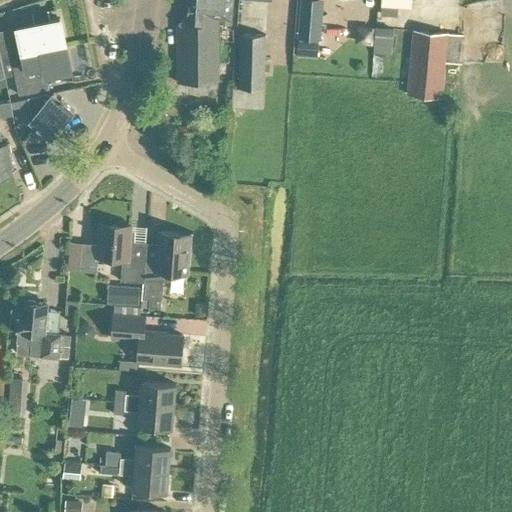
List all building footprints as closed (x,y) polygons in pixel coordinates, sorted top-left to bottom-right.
[(220,19),(231,19),(232,0),(189,0),(189,2),(188,2),(187,14),(177,24),(177,82),(218,81),(220,19)] [(321,39),(323,0),(300,0),(297,37),(321,39)] [(48,9),(32,12),(34,23),(51,19),(48,9)] [(17,28),(5,31),(0,31),(0,47),(2,57),(65,44),(60,17),(51,19),(34,23),(17,26),(17,28)] [(373,52),(391,53),(393,28),(375,26),(373,52)] [(463,34),(460,34),(414,30),(408,93),(442,97),(445,61),(460,63),(463,34)] [(241,34),(240,87),(264,87),(265,35),(241,34)] [(71,70),(65,44),(2,57),(6,75),(15,73),(19,94),(26,92),(46,88),(49,88),(47,76),(71,70)] [(264,107),(264,87),(240,87),(232,87),(232,106),(264,107)] [(47,93),(28,97),(12,101),(13,107),(29,104),(31,113),(34,116),(30,121),(52,138),(74,110),(53,92),(50,96),(47,93)] [(177,137),(191,136),(191,123),(176,124),(177,137)] [(10,142),(2,144),(0,131),(0,175),(13,173),(10,155),(11,152),(10,142)] [(99,222),(98,244),(82,243),(79,270),(97,272),(99,257),(122,259),(121,280),(143,282),(146,242),(130,241),(131,225),(99,222)] [(182,283),(183,273),(188,273),(191,233),(159,231),(157,256),(146,255),(144,282),(145,282),(144,298),(149,298),(149,307),(161,308),(163,281),(182,283)] [(123,289),(122,303),(138,304),(139,290),(123,289)] [(78,300),(66,299),(64,313),(77,314),(78,300)] [(70,358),(72,334),(43,332),(46,302),(24,301),(22,313),(18,313),(17,330),(18,330),(17,342),(31,343),(31,354),(70,358)] [(203,317),(204,302),(196,302),(195,316),(203,317)] [(114,304),(113,313),(111,338),(139,340),(137,361),(181,364),(183,334),(158,332),(158,331),(144,330),(145,316),(139,315),(140,306),(114,304)] [(8,412),(21,413),(24,377),(9,376),(9,379),(6,379),(5,404),(8,404),(8,412)] [(115,388),(114,401),(174,405),(176,383),(141,380),(140,394),(126,393),(126,389),(115,388)] [(172,427),(174,405),(114,401),(113,413),(124,414),(124,410),(139,411),(137,425),(172,427)] [(71,424),(84,425),(84,415),(72,414),(71,424)] [(135,458),(120,457),(121,451),(106,449),(105,464),(112,465),(120,465),(169,469),(171,447),(136,445),(135,458)] [(80,478),(82,463),(64,461),(62,477),(80,478)] [(105,464),(104,472),(119,474),(119,470),(120,465),(112,465),(105,464)] [(169,469),(120,465),(119,470),(119,474),(133,475),(132,488),(167,491),(169,469)] [(112,486),(111,497),(124,498),(125,487),(112,486)] [(66,499),(64,511),(81,511),(82,500),(66,499)]
